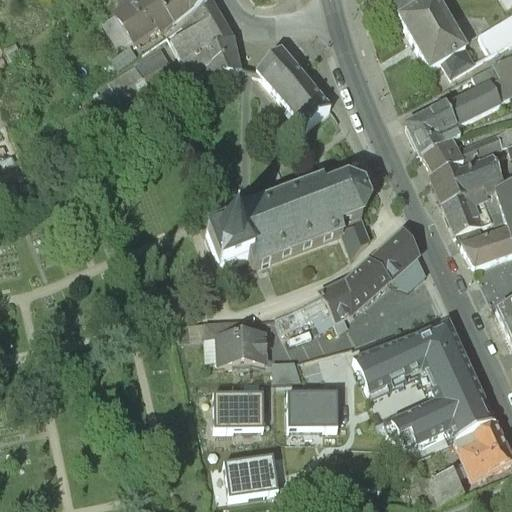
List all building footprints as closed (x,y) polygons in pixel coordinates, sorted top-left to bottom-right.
[(159,37),(172,27),(155,5),(151,0),(122,0),(129,8),(110,23),(130,50),(155,31),(159,37)] [(203,0),(161,0),(155,5),(172,27),(205,2),(203,0)] [(389,0),(432,79),(444,70),(454,84),(511,50),(511,22),(462,47),(435,2),(439,0),(389,0)] [(219,23),(209,7),(182,28),(188,38),(219,23)] [(231,45),(219,23),(188,38),(170,46),(188,81),(193,79),(209,71),(204,58),(231,45)] [(238,77),(231,45),(204,58),(209,71),(193,79),(217,82),(238,77)] [(163,56),(112,86),(123,106),(174,77),(163,56)] [(278,57),(254,77),(303,135),(327,115),(278,57)] [(447,109),(459,132),(511,103),(511,64),(475,84),(480,92),(447,109)] [(447,109),(409,129),(425,163),(462,140),(459,132),(447,109)] [(453,146),(425,163),(438,179),(495,158),(506,153),(500,140),(460,156),(453,146)] [(438,179),(432,181),(443,212),(483,198),(486,205),(509,196),(495,158),(438,179)] [(321,187),(230,222),(233,232),(247,265),(250,274),(341,240),(349,263),(367,246),(359,225),(360,224),(367,210),(361,194),(346,187),(324,195),(321,187)] [(504,218),(511,237),(511,236),(511,195),(509,196),(486,205),(492,222),(504,218)] [(443,212),(458,240),(495,227),(492,222),(486,205),(483,198),(443,212)] [(247,265),(233,232),(204,243),(217,277),(247,265)] [(511,236),(511,237),(464,254),(474,276),(511,262),(511,236)] [(357,278),(320,303),(320,304),(291,318),(274,325),(279,338),(325,313),(333,328),(350,320),(388,286),(415,262),(402,239),(357,278)] [(415,262),(388,286),(392,290),(409,296),(424,281),(415,262)] [(511,316),(490,327),(511,371),(511,316)] [(415,451),(448,436),(464,428),(459,417),(483,407),(446,328),(414,343),(351,366),(367,400),(420,376),(434,407),(381,431),(386,441),(415,451)] [(204,345),(216,345),(215,344),(240,343),(239,329),(203,331),(204,345)] [(215,344),(216,345),(217,372),(232,371),(232,374),(248,373),(248,370),(263,370),(261,341),(240,343),(215,344)] [(335,400),(285,401),(286,437),(336,436),(335,400)] [(261,401),(211,402),(212,438),(262,437),(261,401)] [(448,436),(453,447),(493,429),(483,407),(459,417),(464,428),(448,436)] [(493,429),(453,447),(470,485),(510,468),(493,429)] [(271,463),(221,470),(227,506),(276,499),(271,463)] [(451,474),(426,485),(437,510),(462,499),(451,474)]
